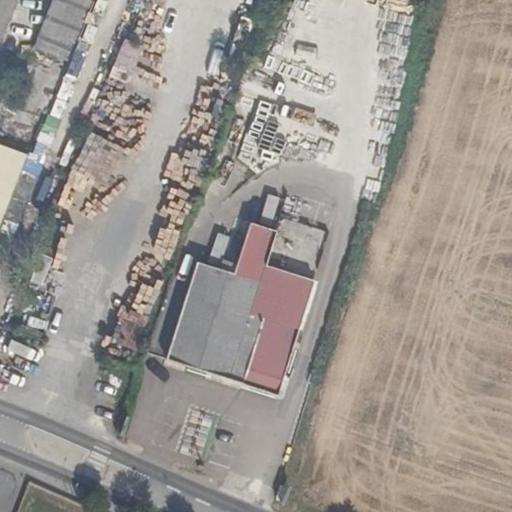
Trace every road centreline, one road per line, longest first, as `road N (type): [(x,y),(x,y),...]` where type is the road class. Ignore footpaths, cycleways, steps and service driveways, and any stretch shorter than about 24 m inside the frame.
road 1 (unknown): [(254,511),(281,370),(336,189),(332,72)]
road 2 (secondary): [(207,511),(0,431)]
